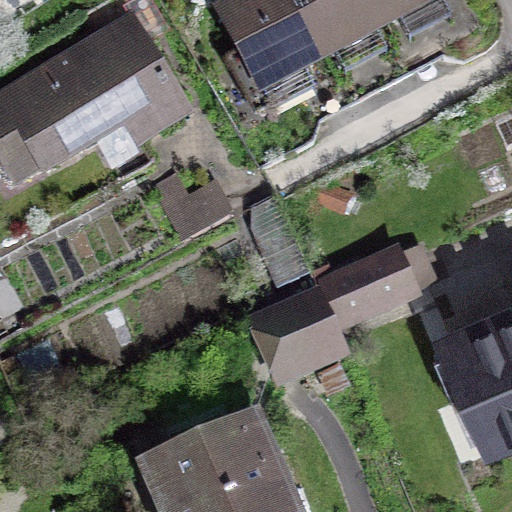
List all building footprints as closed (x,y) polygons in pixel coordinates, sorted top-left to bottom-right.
[(261,92),(325,58),(293,0),(244,0),(219,14),(261,92)] [(293,0),(325,58),(387,25),(373,0),(293,0)] [(373,0),(387,25),(434,0),(373,0)] [(0,162),(12,181),(41,164),(45,169),(126,122),(138,143),(186,115),(133,25),(2,102),(7,110),(0,113),(0,162)] [(154,188),(183,241),(231,214),(215,185),(188,199),(177,176),(154,188)] [(276,198),(253,210),(252,230),(280,288),(312,274),(276,198)] [(394,260),(323,290),(339,327),(410,297),(394,260)] [(325,306),(270,330),(288,371),(343,348),(325,306)] [(511,306),(450,333),(492,430),(511,421),(511,306)] [(284,511),(251,435),(158,476),(173,511),(284,511)]
